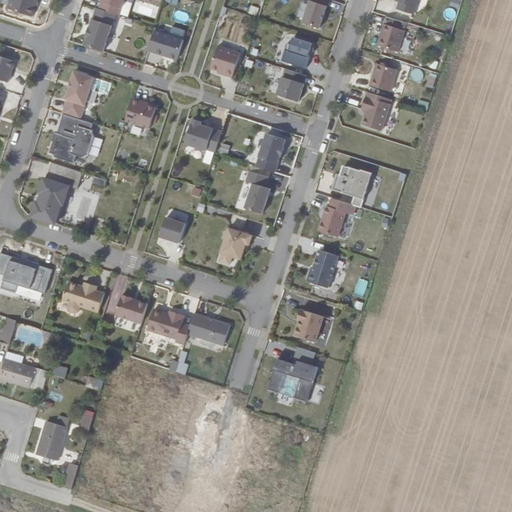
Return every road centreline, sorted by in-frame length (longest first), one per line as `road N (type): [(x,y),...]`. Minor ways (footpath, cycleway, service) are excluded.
road 1 (residential): [(265,304),(0,220)]
road 2 (residential): [(56,46),(319,132)]
road 3 (residential): [(265,304),(196,511)]
road 4 (residential): [(319,132),(265,304)]
road 5 (residential): [(0,217),(56,46)]
road 6 (residential): [(68,501),(11,480),(23,422),(0,416)]
road 7 (residential): [(361,0),(319,132)]
